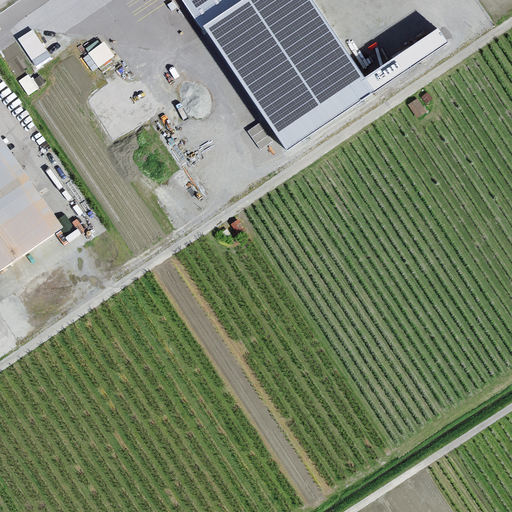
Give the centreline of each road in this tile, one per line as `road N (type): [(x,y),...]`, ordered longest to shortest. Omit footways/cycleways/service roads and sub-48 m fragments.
road 1 (unclassified): [(511,23),(0,366)]
road 2 (unclassified): [(352,511),(511,408)]
